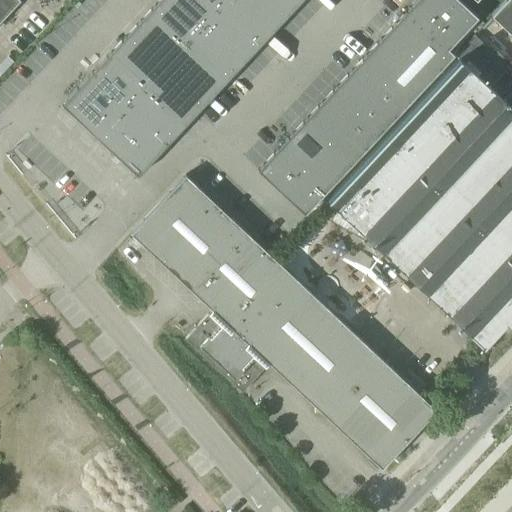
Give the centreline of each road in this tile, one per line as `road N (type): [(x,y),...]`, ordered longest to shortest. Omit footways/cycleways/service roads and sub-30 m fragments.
road 1 (unclassified): [(270,511),(0,189)]
road 2 (residential): [(403,511),(511,394)]
